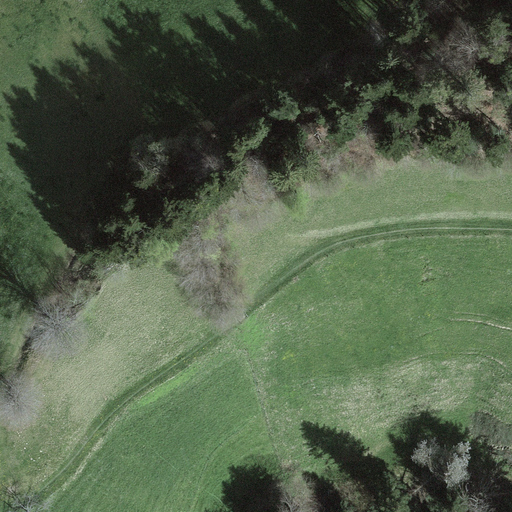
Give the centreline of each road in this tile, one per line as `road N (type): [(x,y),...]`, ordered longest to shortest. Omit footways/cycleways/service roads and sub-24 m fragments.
road 1 (track): [(0,380),(48,287),(92,238),(165,189),(219,160),(349,113),(511,87)]
road 2 (track): [(511,226),(399,229),(328,244),(110,410),(45,490),(0,509)]
road 3 (track): [(263,511),(321,473),(403,456),(481,458),(511,468)]
